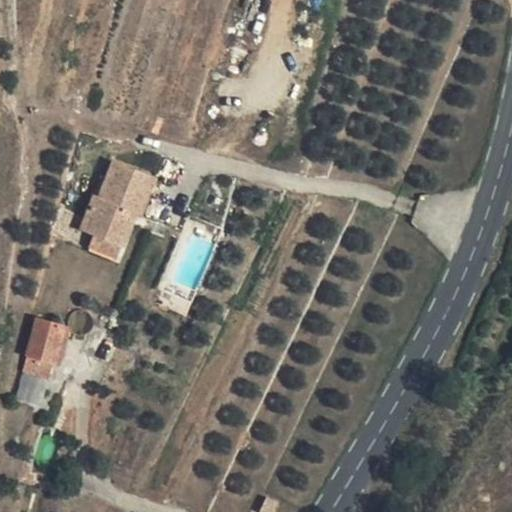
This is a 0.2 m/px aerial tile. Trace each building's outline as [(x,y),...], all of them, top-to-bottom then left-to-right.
[(144,195),(151,176),(116,162),(106,186),(101,198),(97,196),(84,229),(96,234),(123,245),(137,213),(141,215),(148,197),(144,195)] [(156,178),(151,176),(144,195),(148,197),(156,178)] [(101,198),(106,186),(101,184),(97,196),(101,198)] [(123,245),(96,234),(90,247),(118,258),(123,245)] [(168,256),(157,251),(147,271),(158,276),(168,256)] [(127,323),(101,311),(84,350),(110,362),(127,323)] [(68,336),(71,329),(65,327),(38,319),(24,371),(50,378),(54,363),(55,363),(63,335),(68,336)] [(72,330),(71,329),(68,336),(65,347),(83,351),(84,350),(90,333),(88,333),(85,334),(80,334),(75,333),(72,330)] [(65,347),(68,336),(63,335),(55,363),(60,365),(65,347)] [(30,407),(14,402),(6,423),(25,428),(30,407)] [(274,511),(279,502),(268,497),(260,511),(262,511),(274,511)]
